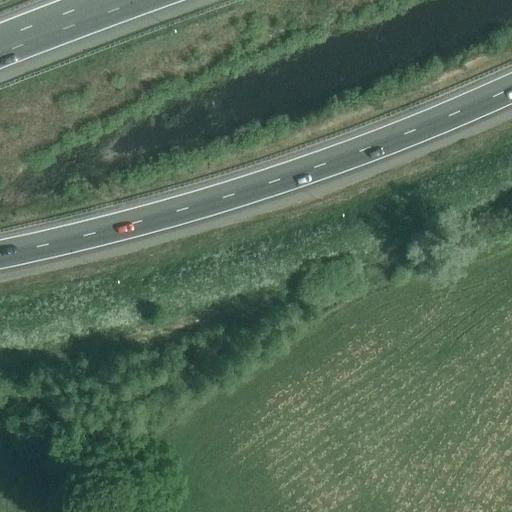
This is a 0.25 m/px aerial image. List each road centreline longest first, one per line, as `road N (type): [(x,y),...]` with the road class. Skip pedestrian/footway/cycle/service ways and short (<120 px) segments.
road 1 (motorway): [(0,255),(273,182),(511,88)]
road 2 (unclassified): [(0,382),(511,242)]
road 3 (motorway): [(0,46),(119,0)]
